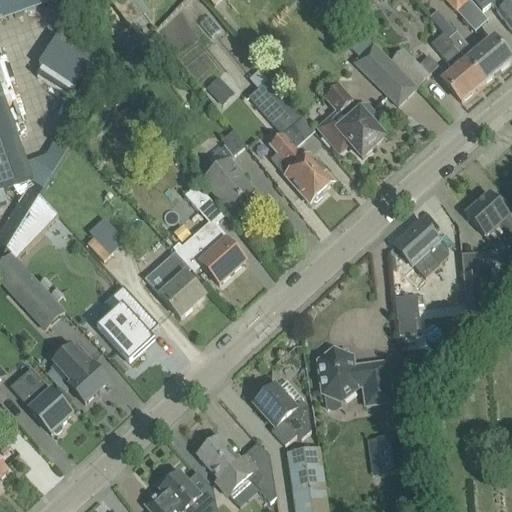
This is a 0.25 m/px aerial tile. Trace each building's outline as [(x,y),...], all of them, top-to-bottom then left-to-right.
[(136,35),(148,26),(143,20),(144,19),(143,17),(149,13),(139,0),(108,0),(130,29),(131,29),(136,35)] [(206,0),(215,8),(223,0),(206,0)] [(443,0),(475,35),(488,23),(466,0),(443,0)] [(511,0),(466,0),(488,23),(489,22),(468,0),(471,0),(483,14),(491,8),(511,33),(511,0)] [(442,38),(435,44),(445,56),(444,58),(456,73),(444,84),(449,90),(461,105),(486,85),(467,65),(466,65),(463,61),(453,50),(453,49),(449,45),(442,38)] [(458,38),(449,45),(453,49),(453,50),(463,61),(466,65),(467,65),(486,85),(511,63),(511,62),(500,48),(495,41),(482,51),(480,49),(472,48),(469,50),(462,42),(458,38)] [(77,87),(92,56),(56,39),(42,70),(77,87)] [(374,46),(373,47),(417,92),(429,79),(403,53),(391,64),(374,46)] [(398,110),(417,92),(373,47),(355,65),(398,110)] [(267,71),(265,78),(269,84),(276,85),(279,84),(282,82),(283,75),(280,69),(273,67),(270,69),(267,71)] [(115,108),(135,98),(127,80),(107,90),(115,108)] [(209,91),(218,100),(230,89),(221,80),(209,91)] [(249,101),(282,139),(270,149),(277,157),(271,162),(310,207),(334,186),(310,158),(305,163),(295,152),(304,144),(293,130),(303,122),(269,84),(249,101)] [(0,193),(34,182),(0,86),(0,193)] [(359,114),(337,89),(325,100),(337,114),(316,133),(340,159),(351,149),(362,161),(384,142),(374,130),(378,125),(378,119),(370,110),(364,109),(359,114)] [(217,173),(204,183),(216,199),(228,215),(254,194),(242,178),(231,165),(235,161),(234,159),(226,149),(209,162),(217,173)] [(219,289),(246,265),(227,245),(229,244),(214,227),(224,219),(197,188),(185,199),(209,226),(176,256),(193,275),(201,268),(219,289)] [(511,240),(511,221),(490,197),(480,206),(478,204),(467,214),(469,216),(466,219),(493,249),(507,236),(511,241),(511,240)] [(408,264),(413,269),(426,282),(441,268),(439,265),(446,259),(436,248),(440,245),(421,225),(395,249),(408,264)] [(0,268),(0,285),(45,334),(65,315),(12,257),(0,268)] [(183,280),(168,263),(146,283),(181,322),(205,301),(185,278),(183,280)] [(467,318),(483,316),(479,277),(463,278),(467,318)] [(99,337),(133,372),(146,359),(146,355),(155,346),(153,343),(162,334),(127,295),(113,308),(121,315),(99,337)] [(420,311),(419,300),(396,303),(397,314),(420,311)] [(93,368),(76,349),(52,370),(72,392),(85,407),(110,385),(93,367),(93,368)] [(365,410),(393,406),(390,386),(378,387),(375,367),(353,370),(352,362),(349,361),(349,362),(350,363),(340,365),(339,358),(340,358),(341,357),(335,355),(320,366),(320,367),(315,372),(316,382),(323,386),(327,413),(333,415),(337,415),(342,411),(342,407),(360,394),(359,392),(362,392),(365,410)] [(51,438),(73,418),(31,372),(11,391),(30,414),(51,438)] [(255,408),(276,431),(272,434),(285,450),(289,446),(298,439),(302,443),(311,434),(308,411),(302,405),(304,403),(288,386),(279,394),(275,390),(255,408)] [(382,477),(409,473),(404,437),(377,441),(382,477)] [(219,441),(199,459),(212,474),(220,483),(217,486),(229,499),(248,482),(258,493),(271,507),(277,501),(272,471),(270,459),(258,471),(247,459),(240,465),(232,456),(219,441)] [(327,511),(319,452),(288,456),(296,511),(327,511)] [(0,483),(9,475),(0,465),(0,483)] [(162,495),(146,509),(148,511),(217,511),(214,494),(197,475),(186,485),(179,477),(160,494),(162,495)]
